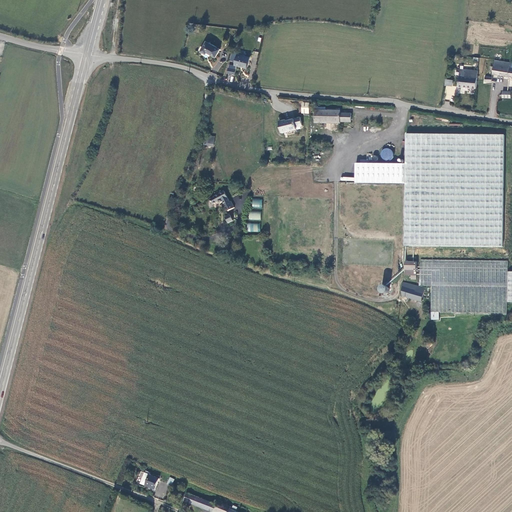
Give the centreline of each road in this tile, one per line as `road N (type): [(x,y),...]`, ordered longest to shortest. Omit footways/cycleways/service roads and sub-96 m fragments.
road 1 (unclassified): [(87,54),(169,64),(253,89),(511,121)]
road 2 (secondary): [(87,54),(0,394)]
road 3 (track): [(208,77),(198,138),(167,223),(177,233),(210,238),(229,228)]
